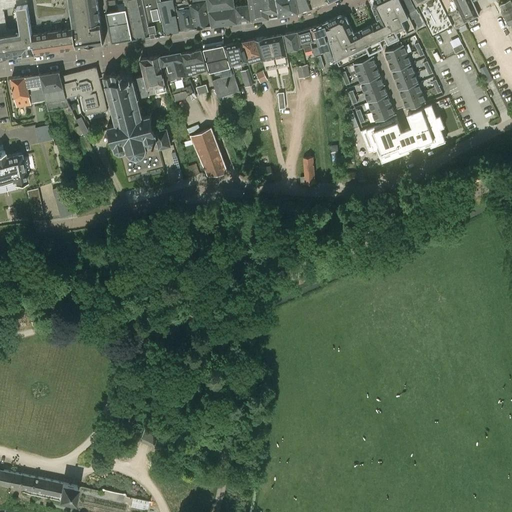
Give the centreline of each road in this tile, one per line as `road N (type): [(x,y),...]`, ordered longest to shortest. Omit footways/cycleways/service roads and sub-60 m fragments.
road 1 (residential): [(511,123),(364,187),(214,189),(101,217)]
road 2 (residential): [(153,332),(275,291),(511,178)]
road 3 (residential): [(0,67),(279,25),(351,0)]
road 4 (track): [(204,314),(224,425),(216,511)]
